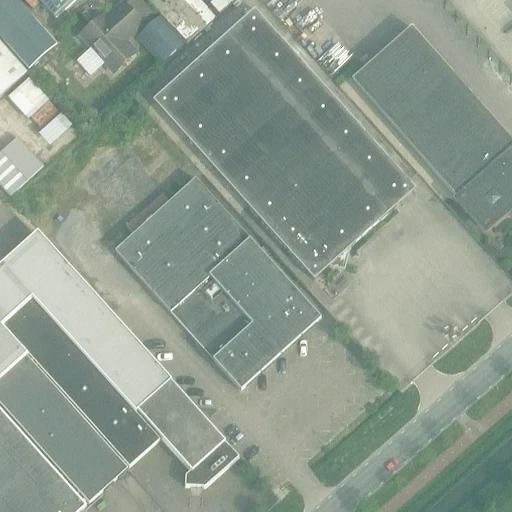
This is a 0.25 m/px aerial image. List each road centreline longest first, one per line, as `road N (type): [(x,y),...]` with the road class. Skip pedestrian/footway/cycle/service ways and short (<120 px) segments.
road 1 (tertiary): [(326,511),(511,348)]
road 2 (unknown): [(339,500),(230,396)]
